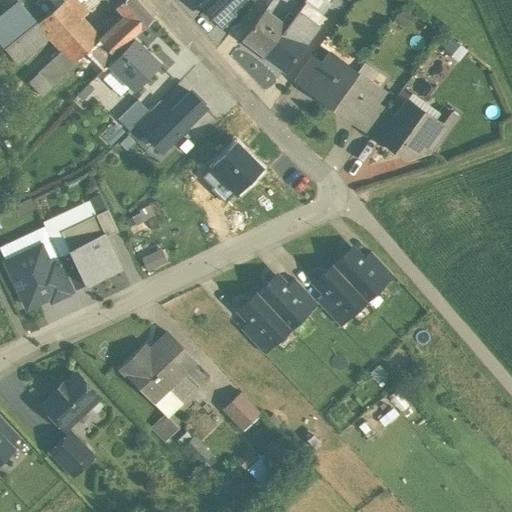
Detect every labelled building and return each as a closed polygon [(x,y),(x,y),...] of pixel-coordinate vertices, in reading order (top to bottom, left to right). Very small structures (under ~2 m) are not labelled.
[(0,45),(5,53),(40,23),(19,0),(16,0),(0,15),(0,45)] [(152,19),(134,0),(123,0),(117,6),(122,12),(118,15),(124,21),(107,38),(117,50),(118,50),(152,19)] [(206,0),(201,5),(219,24),(221,22),(231,13),(229,10),(238,2),(240,0),(206,0)] [(331,0),(323,11),(335,20),(349,0),(331,0)] [(68,6),(64,2),(58,8),(40,23),(51,36),(63,50),(73,61),(98,41),(68,6)] [(238,2),(229,10),(231,13),(221,22),(231,32),(246,12),(238,2)] [(264,9),(242,38),(263,54),(293,15),(288,11),(280,22),(264,9)] [(293,15),(263,54),(285,71),(306,42),(306,41),(318,25),(297,9),(293,15)] [(17,66),(51,36),(40,23),(5,53),(17,66)] [(117,50),(107,38),(98,46),(109,58),(117,50)] [(132,38),(102,68),(132,97),(162,67),(132,38)] [(73,61),(63,50),(28,83),(38,95),(73,61)] [(330,53),(322,65),(322,66),(308,86),(309,87),(334,104),(356,72),(330,53)] [(310,57),(292,81),(306,91),(309,87),(308,86),(322,66),(322,65),(310,57)] [(356,72),(334,104),(358,122),(359,123),(374,102),(383,91),(356,72)] [(189,91),(170,111),(159,101),(149,111),(135,125),(152,143),(160,135),(168,143),(204,107),(189,91)] [(137,99),(116,119),(128,131),(135,125),(149,111),(137,99)] [(394,117),(379,138),(405,157),(411,156),(423,138),(422,137),(434,120),(407,100),(394,117)] [(374,102),(359,123),(358,122),(355,126),(367,134),(370,131),(385,110),(374,102)] [(434,120),(422,137),(423,138),(435,147),(456,118),(443,108),(434,120)] [(385,110),(370,131),(379,138),(394,117),(385,110)] [(261,167),(234,142),(211,166),(238,191),(261,167)] [(107,209),(95,215),(105,237),(106,236),(117,231),(107,209)] [(95,215),(60,232),(70,253),(70,252),(86,285),(121,269),(106,236),(105,237),(95,215)] [(27,313),(74,291),(59,258),(51,261),(43,244),(3,262),(27,313)] [(362,260),(351,249),(333,266),(365,300),(383,284),(362,261),(362,260)] [(70,253),(59,258),(74,291),(85,285),(85,286),(86,285),(70,252),(70,253)] [(392,275),(371,252),(362,260),(362,261),(383,284),(392,275)] [(365,300),(333,266),(315,283),(326,295),(327,294),(348,317),(365,300)] [(287,288),(275,276),(257,293),(289,328),(307,311),(286,289),(287,288)] [(316,302),(295,280),(287,288),(286,289),(307,311),(316,302)] [(289,328),(257,293),(239,310),(250,322),(251,322),(272,344),(289,328)] [(348,317),(327,294),(326,295),(317,303),(338,325),(348,317)] [(272,344),(251,322),(250,322),(241,330),(262,353),(272,344)] [(169,331),(149,350),(144,344),(120,365),(152,399),(195,359),(169,331)] [(76,374),(65,384),(63,382),(51,393),(53,395),(42,406),(64,429),(97,397),(76,374)] [(259,412),(241,393),(222,411),(240,429),(259,412)] [(180,427),(166,412),(150,428),(164,443),(180,427)] [(20,437),(0,416),(0,436),(9,447),(20,437)] [(69,432),(49,451),(73,476),(93,457),(69,432)] [(0,436),(0,459),(12,449),(9,447),(0,436)] [(258,475),(264,460),(245,451),(238,466),(258,475)]
